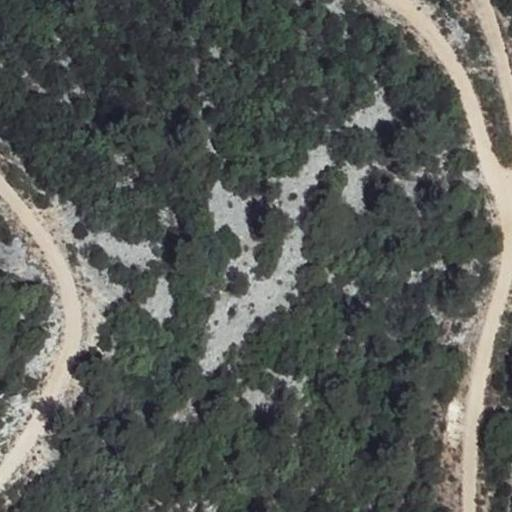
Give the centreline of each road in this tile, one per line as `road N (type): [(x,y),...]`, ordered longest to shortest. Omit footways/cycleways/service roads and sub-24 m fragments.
road 1 (track): [(0,169),(77,286),(66,376),(0,478)]
road 2 (track): [(511,227),(481,394),(491,511)]
road 3 (track): [(511,166),(497,168),(441,0)]
